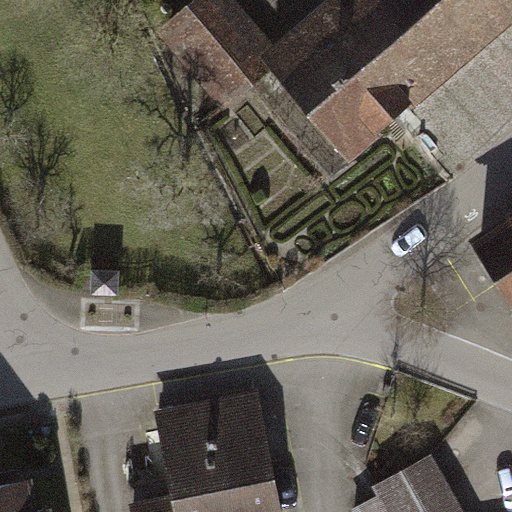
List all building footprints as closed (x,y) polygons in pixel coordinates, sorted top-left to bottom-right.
[(297,0),(221,0),(268,57),(315,23),(297,0)] [(511,0),(341,0),(315,23),(412,134),(511,46),(511,0)] [(511,212),(484,230),(511,274),(511,212)] [(176,490),(134,499),(136,511),(277,511),(255,397),(161,415),(176,490)] [(68,511),(57,458),(0,470),(0,511),(68,511)] [(460,511),(430,458),(377,487),(390,511),(460,511)]
